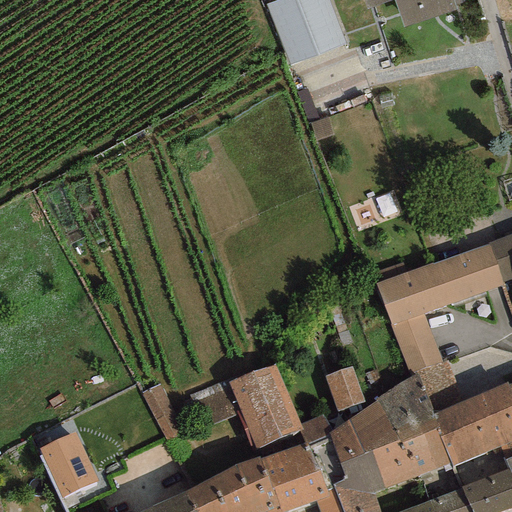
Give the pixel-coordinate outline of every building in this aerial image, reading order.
[(326,0),(275,0),(265,4),(285,60),(340,40),(326,0)] [(390,0),(393,0),(403,27),(456,10),(455,6),(460,4),(459,0),(364,0),(367,8),(390,0)] [(511,233),(488,243),(489,245),(503,283),(511,279),(511,233)] [(503,285),(503,283),(489,245),(437,263),(452,304),(503,285)] [(423,314),(452,304),(437,263),(375,284),(391,325),(408,374),(417,371),(442,362),(423,314)] [(458,391),(447,360),(442,362),(417,371),(418,374),(434,414),(463,401),(458,391)] [(229,382),(256,449),(302,430),(275,366),(229,382)] [(355,369),(323,378),(335,417),(357,411),(355,405),(365,402),(355,369)] [(398,440),(399,443),(439,428),(434,414),(418,374),(376,399),(376,400),(398,440)] [(463,401),(434,414),(439,428),(452,463),(453,467),(511,441),(511,393),(508,384),(507,382),(463,401)] [(160,385),(145,392),(165,439),(181,432),(160,385)] [(340,464),(398,440),(376,400),(329,433),(340,464)] [(374,493),(385,489),(421,475),(452,463),(439,428),(399,443),(398,440),(340,464),(345,479),(332,485),(334,488),(342,510),(375,499),(374,493)] [(39,449),(62,498),(97,481),(74,433),(39,449)] [(283,511),(315,501),(328,496),(326,491),(306,443),(260,458),(280,511),(283,511)] [(507,469),(461,488),(470,511),(501,511),(511,508),(511,456),(504,460),(507,469)] [(280,511),(260,458),(236,465),(186,491),(196,511),(280,511)] [(342,511),(342,510),(334,488),(326,491),(328,496),(315,501),(318,511),(342,511)] [(470,511),(461,488),(429,500),(429,501),(433,511),(470,511)] [(196,511),(186,491),(142,511),(196,511)] [(379,511),(375,499),(342,510),(342,511),(433,511),(429,501),(399,511),(379,511)]
